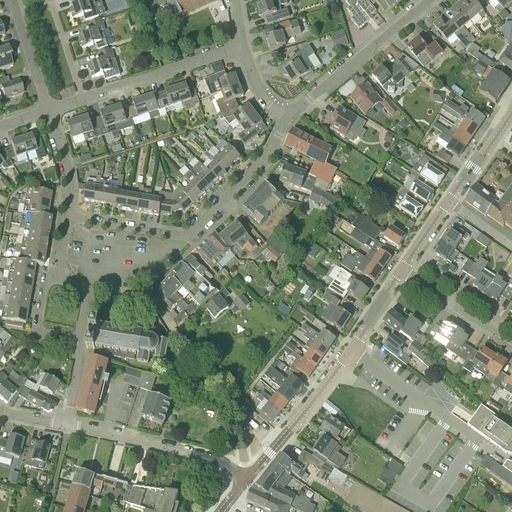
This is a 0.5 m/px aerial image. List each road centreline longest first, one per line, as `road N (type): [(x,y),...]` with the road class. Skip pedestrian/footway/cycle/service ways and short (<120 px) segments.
road 1 (residential): [(67,215),(191,232),(266,157),(285,119)]
road 2 (tertiary): [(247,476),(318,394),(400,271)]
road 3 (residential): [(49,109),(243,46)]
road 4 (residential): [(67,424),(221,461),(247,476)]
road 5 (residential): [(285,119),(428,0)]
road 6 (residential): [(511,342),(400,271)]
